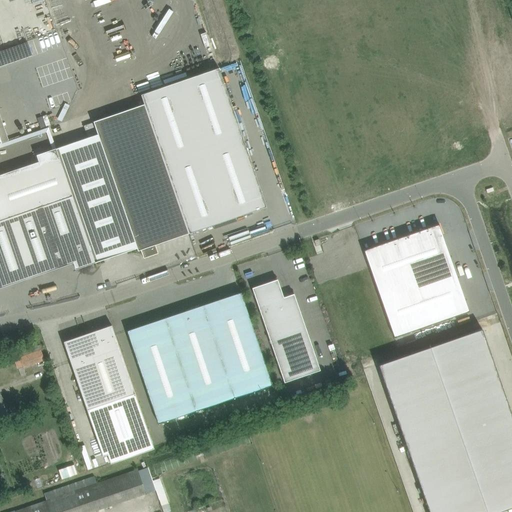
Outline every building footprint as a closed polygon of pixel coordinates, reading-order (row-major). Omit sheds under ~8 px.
[(220,71),(219,68),(142,94),(145,104),(189,234),(192,232),(192,230),(261,207),(262,209),(267,207),(265,202),(263,202),(218,72),(220,71)] [(144,104),(94,122),(100,140),(138,251),(141,250),(144,258),(148,257),(147,256),(157,253),(154,246),(189,234),(144,104)] [(40,165),(0,178),(0,221),(73,196),(56,148),(37,155),(40,165)] [(96,263),(73,196),(0,221),(0,284),(73,260),(76,269),(96,263)] [(366,249),(397,337),(472,311),(442,223),(366,249)] [(278,294),(275,285),(265,288),(264,284),(252,288),(285,383),(320,370),(294,294),(284,298),(282,292),(278,294)] [(159,424),(273,385),(241,292),(127,331),(159,424)] [(111,463),(154,448),(112,325),(92,332),(93,334),(67,343),(72,360),(70,361),(87,410),(103,455),(108,454),(111,463)] [(511,420),(480,329),(376,365),(426,511),(497,511),(511,507),(511,420)] [(24,368),(45,360),(40,345),(27,350),(26,349),(18,352),(20,358),(24,368)] [(136,469),(88,486),(97,510),(145,493),(136,469)] [(88,486),(40,503),(43,511),(91,511),(97,510),(88,486)] [(43,511),(40,503),(13,511),(43,511)]
